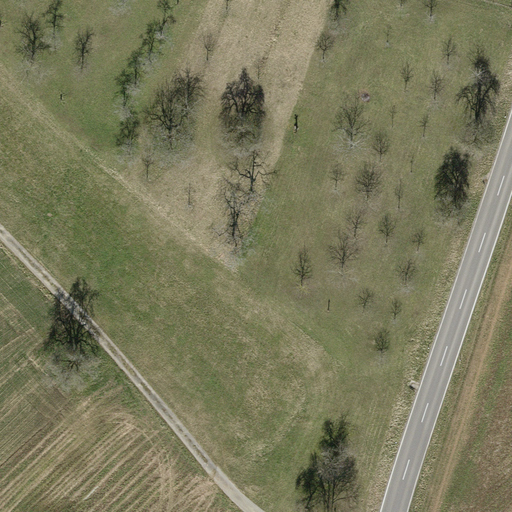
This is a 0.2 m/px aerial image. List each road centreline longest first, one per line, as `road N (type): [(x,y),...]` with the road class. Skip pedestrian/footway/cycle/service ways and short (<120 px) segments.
road 1 (track): [(0,223),(261,511)]
road 2 (tertiary): [(511,149),(394,511)]
